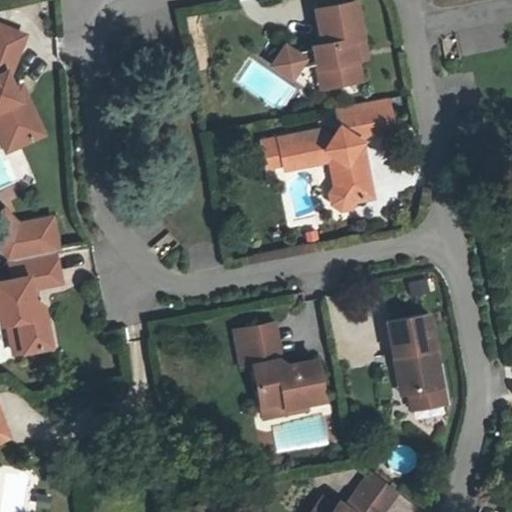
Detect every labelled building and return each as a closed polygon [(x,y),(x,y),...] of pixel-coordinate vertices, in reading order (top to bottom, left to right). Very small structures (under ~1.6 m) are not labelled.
[(315,9),(321,44),(315,44),(316,49),(319,67),(324,88),(329,87),(359,82),(354,54),(363,52),(354,3),(354,2),(315,9)] [(14,86),(8,73),(5,67),(8,62),(12,64),(23,35),(0,25),(0,119),(4,129),(11,126),(19,145),(43,134),(25,93),(18,96),(14,86)] [(276,65),(297,79),(303,70),(319,67),(316,49),(297,52),(289,46),(276,65)] [(14,86),(18,96),(25,93),(21,83),(14,86)] [(326,160),(333,166),(338,169),(341,189),(336,191),(332,196),(334,204),(341,209),(350,208),(356,200),(371,197),(364,156),(356,150),(362,141),(358,138),(362,133),(393,128),(387,97),(336,107),(338,123),(329,136),(321,131),(277,139),(281,162),(282,166),(326,160)] [(0,138),(5,151),(19,145),(11,126),(4,129),(0,131),(0,138)] [(281,162),(277,139),(262,141),(266,164),(281,162)] [(326,160),(282,166),(283,173),(333,166),(326,160)] [(19,222),(5,207),(0,211),(0,250),(7,257),(9,257),(54,250),(59,249),(54,216),(19,222)] [(0,279),(0,322),(7,321),(13,320),(14,328),(18,331),(21,350),(48,345),(42,304),(32,298),(30,287),(59,283),(54,250),(9,257),(12,278),(0,279)] [(441,384),(427,314),(386,322),(396,372),(405,371),(409,391),(441,384)] [(7,321),(11,351),(21,350),(18,331),(14,328),(13,320),(7,321)] [(290,367),(280,361),(274,325),(237,332),(244,367),(255,365),(262,402),(264,413),(309,404),(308,401),(326,397),(319,361),(290,367)] [(396,372),(400,392),(409,391),(405,371),(396,372)] [(441,384),(409,391),(412,403),(418,406),(440,402),(444,396),(441,384)] [(378,511),(397,490),(373,471),(347,504),(340,499),(336,504),(324,495),(311,511),(378,511)]
